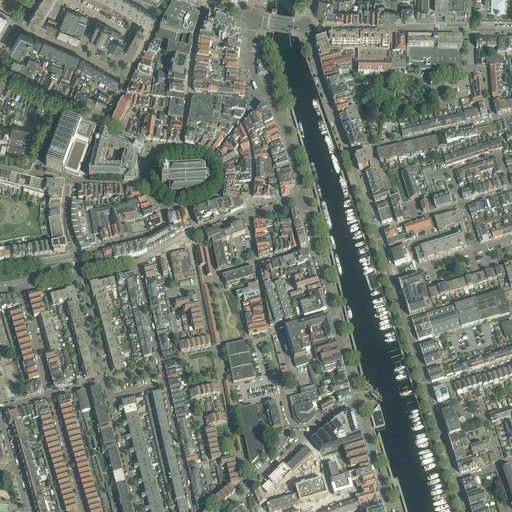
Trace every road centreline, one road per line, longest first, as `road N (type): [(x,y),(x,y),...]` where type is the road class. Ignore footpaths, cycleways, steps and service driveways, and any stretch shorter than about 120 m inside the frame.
road 1 (residential): [(427,389),(376,232)]
road 2 (residential): [(0,269),(159,231)]
road 3 (tertiary): [(308,27),(471,28)]
road 4 (residential): [(494,120),(348,155)]
road 5 (residential): [(79,52),(126,78),(105,118),(62,99)]
road 6 (residential): [(301,185),(249,51)]
road 7 (residential): [(348,155),(308,27)]
road 8 (residential): [(193,511),(163,383)]
road 9 (residential): [(462,205),(450,170),(500,153),(510,190)]
road 10 (residential): [(136,265),(249,214)]
road 11 (residential): [(163,383),(136,265)]
road 12 (residential): [(83,511),(50,396)]
